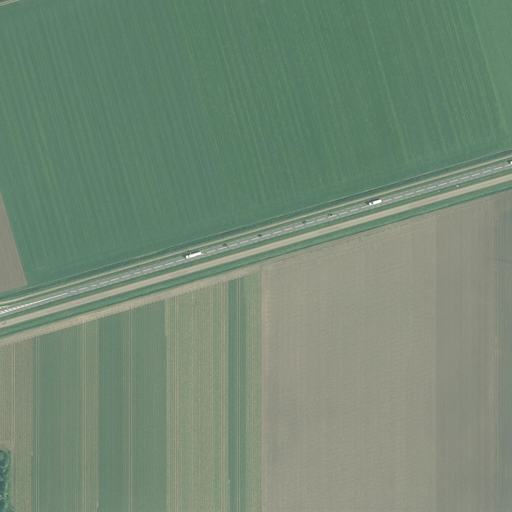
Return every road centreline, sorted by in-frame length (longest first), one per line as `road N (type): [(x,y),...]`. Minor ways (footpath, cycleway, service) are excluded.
road 1 (unclassified): [(0,325),(511,176)]
road 2 (primary): [(511,164),(0,312)]
